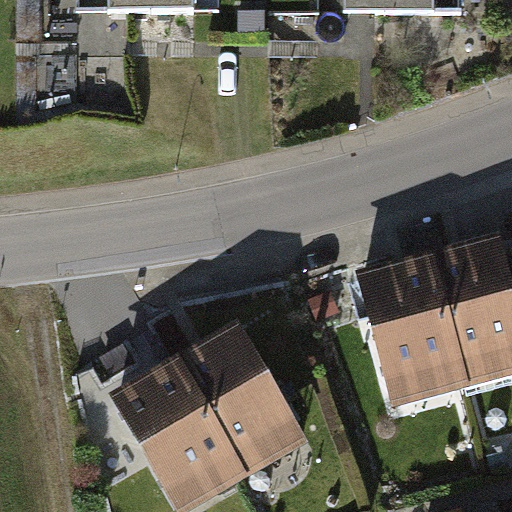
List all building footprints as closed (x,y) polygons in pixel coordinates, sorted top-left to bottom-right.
[(220,0),(74,0),(74,14),(221,13),(220,0)] [(467,0),(343,0),(343,18),(468,19),(467,0)] [(432,258),(463,391),(511,379),(511,281),(502,241),(432,258)] [(361,275),(392,407),(463,391),(432,258),(361,275)] [(244,322),(182,358),(250,477),(312,441),(244,322)] [(182,358),(119,393),(186,511),(187,511),(250,477),(182,358)]
